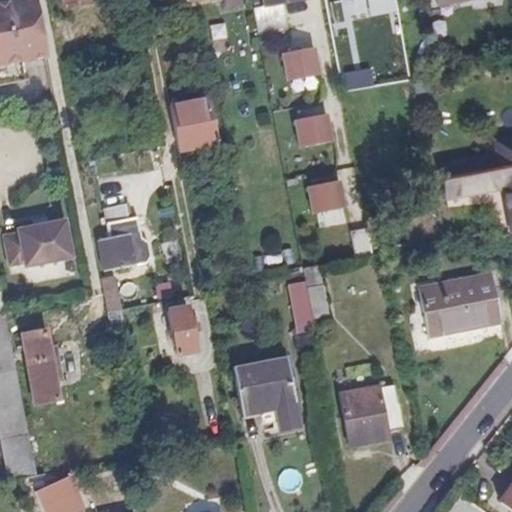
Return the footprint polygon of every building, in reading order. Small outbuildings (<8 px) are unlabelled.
[(0,68),(46,60),(33,0),(29,0),(0,5),(0,68)] [(60,0),(62,8),(95,3),(94,0),(60,0)] [(305,2),(304,0),(264,0),(266,10),(283,6),(305,2)] [(283,6),(266,10),(256,12),(261,36),(288,31),(283,6)] [(403,26),(399,9),(371,14),(375,32),(403,26)] [(357,20),(341,22),(348,53),(363,51),(357,20)] [(75,60),(67,23),(55,25),(62,63),(75,60)] [(290,84),(322,78),(316,51),(285,57),(290,84)] [(269,108),(262,78),(242,81),(249,112),(269,108)] [(207,98),(170,106),(174,129),(178,151),(182,167),(211,162),(208,146),(216,144),(207,98)] [(304,151),(335,145),(329,118),(298,124),(304,151)] [(511,146),(500,149),(502,161),(444,172),(449,201),(507,191),(511,216),(511,146)] [(317,217),(347,211),(342,184),(311,190),(317,217)] [(131,220),(129,208),(104,213),(110,239),(101,242),(108,273),(146,266),(153,257),(151,243),(144,241),(140,218),(131,220)] [(19,235),(5,238),(11,269),(26,266),(26,269),(75,260),(68,222),(19,231),(19,235)] [(359,261),(376,258),(371,231),(354,235),(359,261)] [(506,288),(501,261),(490,263),(491,272),(420,285),(429,334),(500,322),(495,290),(506,288)] [(323,269),(307,271),(307,272),(308,280),(311,293),(326,289),(323,269)] [(116,280),(102,282),(108,314),(122,311),(116,280)] [(311,293),(308,280),(290,284),(299,332),(317,329),(316,322),(311,293)] [(6,314),(0,283),(0,440),(8,484),(20,482),(37,478),(9,329),(6,314)] [(326,289),(311,293),(316,322),(332,319),(326,289)] [(198,353),(189,308),(169,313),(178,356),(198,353)] [(59,402),(46,333),(23,338),(35,407),(59,402)] [(314,336),(296,339),(299,355),(317,352),(314,336)] [(287,365),(235,375),(243,420),(275,413),(280,443),(301,439),(287,365)] [(401,428),(394,387),(342,395),(351,443),(389,436),(389,430),(401,428)] [(37,478),(20,482),(31,501),(38,497),(46,511),(71,511),(75,510),(71,503),(82,497),(71,478),(51,488),(44,477),(37,478)] [(511,511),(511,482),(489,511),(511,511)]
